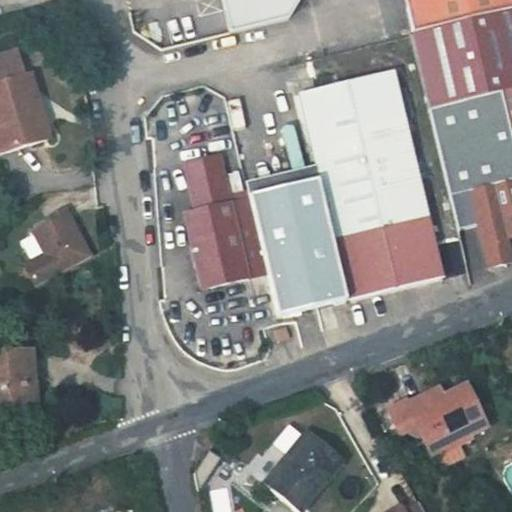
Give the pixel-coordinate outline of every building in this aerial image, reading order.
[(511,0),(404,0),(413,35),(511,11),(511,0)] [(511,12),(413,35),(429,109),(502,92),(511,90),(511,12)] [(16,48),(0,52),(0,83),(24,77),(16,48)] [(267,193),(263,185),(252,188),(255,198),(271,272),(280,311),(445,274),(397,71),(304,92),(323,179),(267,193)] [(24,77),(37,121),(43,119),(31,75),(24,77)] [(0,141),(3,150),(48,138),(43,119),(37,121),(24,77),(0,83),(0,141)] [(511,90),(502,92),(511,134),(511,90)] [(429,109),(455,222),(479,217),(480,217),(474,192),(511,183),(511,134),(502,92),(429,109)] [(255,198),(252,188),(232,193),(223,153),(189,160),(199,207),(187,211),(205,285),(251,277),(234,202),(255,198)] [(479,217),(479,218),(511,210),(511,183),(474,192),(480,217),(479,217)] [(234,202),(251,277),(271,272),(255,198),(234,202)] [(60,229),(74,221),(64,203),(51,211),(54,217),(60,229)] [(511,210),(479,218),(491,268),(511,262),(511,210)] [(25,261),(37,282),(91,252),(74,221),(60,229),(54,217),(34,228),(46,250),(25,261)] [(472,266),(466,271),(471,291),(491,285),(491,277),(492,270),(489,267),(483,263),(478,262),(472,266)] [(287,324),(273,328),(276,337),(289,334),(287,324)] [(30,352),(0,355),(0,410),(35,407),(30,352)] [(403,398),(386,406),(399,432),(416,424),(433,458),(463,443),(460,436),(485,424),(467,385),(440,398),(436,389),(406,403),(403,398)] [(341,458),(305,429),(265,477),(302,507),(341,458)]
